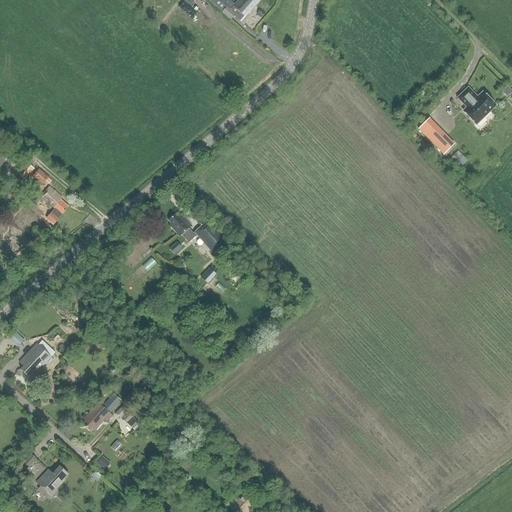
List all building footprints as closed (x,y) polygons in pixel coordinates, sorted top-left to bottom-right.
[(238,0),(234,5),(231,2),(228,0),(208,0),(213,4),(222,12),(221,12),(230,20),(234,16),(240,22),(245,17),(260,1),(258,0),(238,0)] [(256,13),(261,17),(265,13),(260,9),(256,13)] [(511,92),(507,87),(502,92),(507,97),(511,92)] [(474,95),(468,88),(457,98),(467,108),(463,112),(475,124),(495,105),(483,93),(477,99),(474,96),(474,95)] [(454,144),(429,118),(418,129),(443,155),(454,144)] [(9,156),(0,148),(0,159),(4,162),(9,156)] [(48,178),(39,169),(38,169),(36,167),(34,169),(27,162),(17,173),(24,180),(31,172),(33,175),(32,176),(42,185),(48,178)] [(61,215),(68,207),(59,200),(61,198),(49,188),(39,199),(49,208),(51,206),(55,209),(51,213),(45,219),(52,225),(58,219),(57,218),(61,214),(61,215)] [(179,237),(181,235),(188,242),(196,235),(212,253),(227,240),(209,219),(193,233),(189,229),(191,226),(180,214),(177,216),(175,214),(168,220),(170,223),(168,224),(179,237)] [(169,248),(174,254),(182,248),(177,242),(169,248)] [(209,268),(200,277),(208,285),(217,275),(209,268)] [(24,341),(15,332),(9,339),(18,347),(24,341)] [(19,362),(24,366),(20,370),(29,378),(33,373),(34,374),(43,365),(47,364),(53,359),(36,344),(19,362)] [(106,394),(98,403),(83,419),(85,421),(82,424),(90,431),(93,428),(95,429),(103,419),(106,422),(112,416),(109,413),(121,400),(115,394),(111,398),(106,394)] [(127,411),(122,406),(115,414),(119,418),(127,411)] [(127,412),(121,417),(127,423),(132,417),(127,412)] [(197,455),(209,444),(202,437),(190,447),(197,455)] [(21,462),(27,468),(36,459),(30,453),(21,462)] [(104,455),(99,462),(107,469),(113,462),(104,455)] [(57,491),(56,490),(65,480),(64,479),(68,475),(59,466),(52,474),(48,470),(36,483),(40,487),(37,490),(47,499),(50,495),(52,497),(57,491)] [(249,509),(256,501),(245,491),(239,498),(237,497),(226,509),(228,511),(249,511),(251,511),(249,509)]
